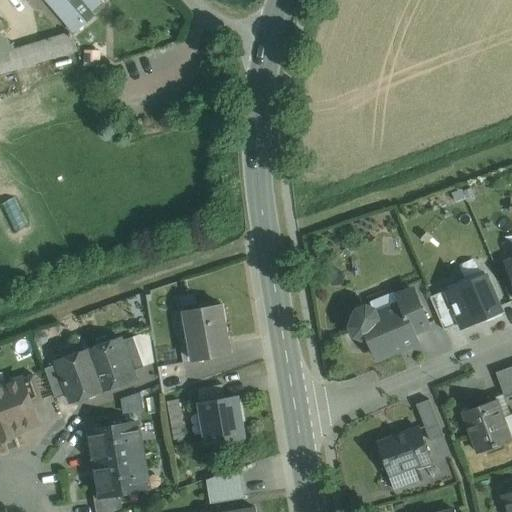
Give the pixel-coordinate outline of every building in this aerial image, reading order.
[(97,0),(47,0),(75,31),(104,7),(97,0)] [(0,32),(0,59),(14,47),(0,32)] [(73,32),(0,53),(0,74),(79,50),(73,32)] [(430,289),(443,330),(499,312),(487,271),(430,289)] [(402,305),(413,332),(430,325),(414,290),(398,297),(402,305)] [(221,304),(184,311),(193,361),(230,354),(221,304)] [(368,336),(377,358),(417,341),(413,332),(402,305),(375,316),(368,336)] [(368,336),(375,316),(373,310),(367,308),(357,311),(352,326),(356,334),(362,338),(368,336)] [(144,367),(133,337),(122,341),(132,371),(144,367)] [(121,339),(89,350),(103,389),(135,378),(132,371),(122,341),(121,339)] [(89,350),(57,362),(57,363),(68,393),(71,401),(103,389),(89,350)] [(57,363),(45,368),(55,398),(68,393),(57,363)] [(511,374),(510,368),(496,373),(505,397),(511,394),(511,374)] [(442,398),(452,395),(456,409),(479,402),(469,372),(437,383),(442,398)] [(43,399),(34,374),(22,378),(31,403),(43,399)] [(22,378),(0,385),(0,436),(2,436),(3,439),(4,440),(14,436),(14,435),(13,432),(38,423),(31,403),(22,378)] [(222,385),(198,389),(200,402),(224,398),(222,385)] [(238,397),(238,396),(224,398),(200,402),(200,403),(200,404),(204,403),(211,442),(207,442),(207,444),(245,437),(244,436),(237,398),(238,397)] [(439,425),(429,399),(416,404),(426,430),(439,425)] [(496,400),(464,412),(479,452),(511,441),(510,440),(511,439),(511,414),(502,418),(496,400)] [(137,423),(90,430),(95,463),(143,455),(137,423)] [(439,425),(426,430),(430,441),(443,435),(439,425)] [(419,428),(378,443),(396,490),(418,482),(413,467),(431,460),(419,428)] [(143,455),(95,463),(101,495),(101,496),(120,493),(148,488),(143,455)] [(241,468),(207,480),(211,504),(246,498),(241,468)] [(511,511),(511,492),(503,495),(507,511),(511,511)] [(120,493),(101,496),(101,495),(94,496),(97,511),(114,511),(123,509),(120,493)]
